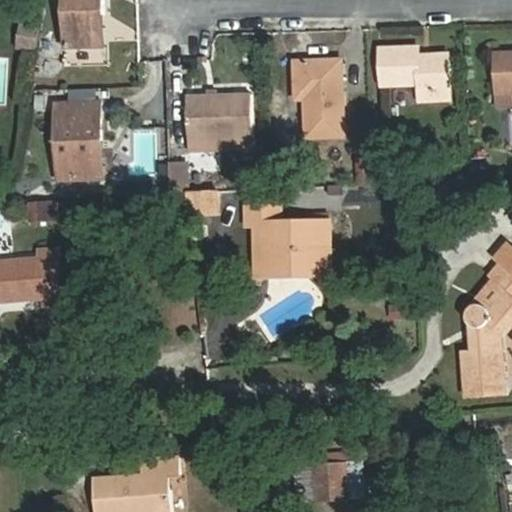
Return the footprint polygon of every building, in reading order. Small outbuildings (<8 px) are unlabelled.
[(100,15),(109,15),(108,0),(70,0),(71,47),(101,47),(100,15)] [(48,5),(30,2),(27,24),(44,26),(48,5)] [(110,47),(109,15),(100,15),(101,47),(110,47)] [(27,24),(23,47),(40,50),(44,26),(27,24)] [(422,88),(453,88),(452,52),(422,52),(422,46),(386,47),(387,82),(422,81),(422,88)] [(511,50),(494,51),(495,90),(511,89),(511,50)] [(349,134),(347,59),(300,59),(301,97),(309,98),(310,135),(349,134)] [(454,98),(453,88),(422,88),(422,99),(454,98)] [(259,134),(255,92),(193,96),(197,138),(259,134)] [(62,104),(64,179),(101,177),(99,134),(107,133),(105,103),(62,104)] [(107,133),(99,134),(101,177),(108,177),(107,133)] [(259,134),(197,138),(197,150),(260,145),(259,134)] [(393,154),(375,155),(375,185),(395,184),(393,154)] [(195,164),(176,164),(177,190),(189,190),(195,189),(195,164)] [(189,190),(192,214),(220,212),(219,189),(195,189),(189,190)] [(58,224),(58,203),(29,203),(29,224),(58,224)] [(309,266),(310,274),(337,273),(334,221),(287,222),(287,208),(254,210),(255,227),(265,226),(267,268),(309,266)] [(511,244),(510,242),(495,259),(503,266),(490,280),(496,286),(505,294),(488,312),(487,311),(486,311),(486,310),(485,310),(485,309),(484,309),(483,309),(482,309),(481,309),(481,308),(480,308),(480,309),(479,309),(478,309),(477,309),(476,309),(475,309),(475,310),(474,310),(473,310),(473,311),(472,311),(471,312),(471,313),(470,313),(470,314),(469,314),(469,315),(468,316),(468,317),(468,318),(468,319),(468,320),(468,321),(468,322),(468,323),(469,324),(468,324),(468,325),(469,325),(469,326),(470,327),(470,328),(471,328),(471,329),(472,329),(474,348),(467,349),(471,401),(508,398),(501,338),(510,328),(511,329),(511,244)] [(0,301),(44,299),(43,282),(63,281),(61,249),(40,250),(40,261),(0,263),(0,301)] [(267,277),(310,274),(309,266),(267,268),(267,277)] [(63,281),(43,282),(44,299),(44,305),(65,304),(63,281)] [(488,312),(505,294),(496,286),(478,309),(479,309),(480,309),(480,308),(481,308),(481,309),(482,309),(483,309),(484,309),(485,309),(485,310),(486,310),(486,311),(487,311),(488,312)] [(179,511),(177,476),(189,476),(188,461),(152,464),(152,480),(104,484),(107,511),(179,511)] [(351,465),(318,468),(323,506),(355,503),(351,465)]
